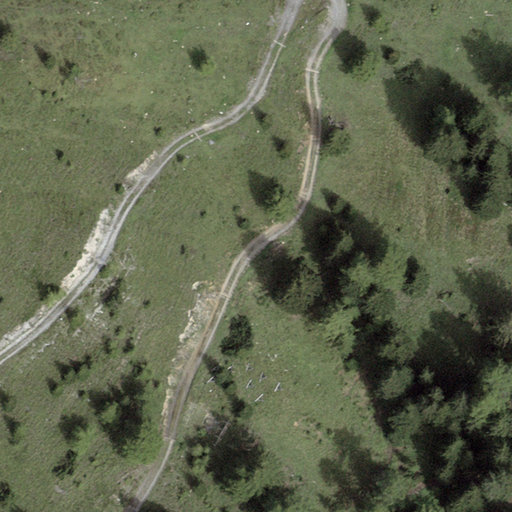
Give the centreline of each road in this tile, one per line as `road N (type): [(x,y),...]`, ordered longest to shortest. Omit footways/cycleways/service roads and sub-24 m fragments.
road 1 (track): [(114,511),(256,253),(313,179),(317,79),(347,11),(341,0)]
road 2 (track): [(290,0),(267,72),(243,108),(143,174),(77,291),(0,356)]
